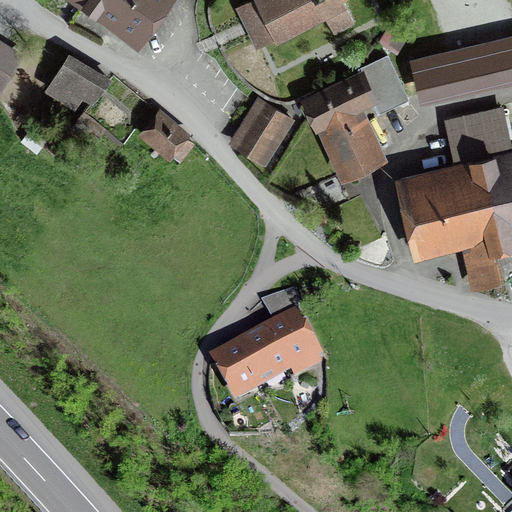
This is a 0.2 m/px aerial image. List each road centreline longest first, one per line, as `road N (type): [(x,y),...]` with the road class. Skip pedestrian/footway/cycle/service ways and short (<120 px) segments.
road 1 (unclassified): [(275,212),(163,90),(5,0)]
road 2 (residential): [(264,275),(208,345),(203,402),(226,446),(307,511)]
road 3 (unclassified): [(509,312),(363,275),(317,253)]
